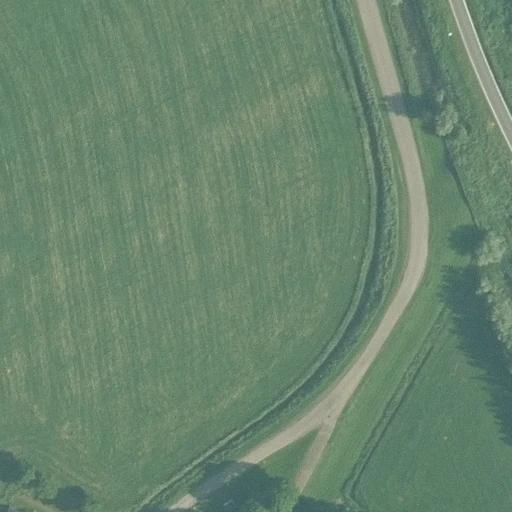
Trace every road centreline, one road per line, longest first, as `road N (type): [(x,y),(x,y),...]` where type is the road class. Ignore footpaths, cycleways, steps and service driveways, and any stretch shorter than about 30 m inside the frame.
road 1 (unclassified): [(169,511),(335,397),(383,335),(414,264),(418,216),(363,0)]
road 2 (trunk): [(454,0),(511,135)]
